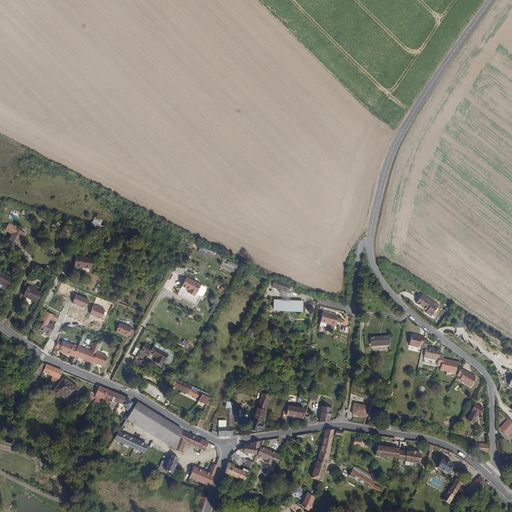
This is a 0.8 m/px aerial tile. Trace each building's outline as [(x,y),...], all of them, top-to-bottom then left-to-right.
[(94,217),(92,223),(99,226),(101,220),(94,217)] [(20,244),(25,233),(18,229),(19,227),(9,222),(5,231),(11,234),(9,239),(10,239),(18,243),(20,244)] [(18,243),(10,239),(7,245),(15,249),(18,243)] [(76,256),(75,267),(92,269),(93,258),(76,256)] [(0,272),(0,280),(10,286),(14,277),(1,271),(0,272)] [(178,294),(197,305),(201,296),(203,296),(208,288),(187,278),(178,294)] [(289,290),(291,286),(274,280),(272,288),(280,291),(281,290),(284,292),(288,293),(289,290)] [(24,295),(37,301),(41,293),(28,286),(24,295)] [(426,312),(432,316),(439,305),(434,301),(435,299),(424,292),(417,303),(427,309),(426,312)] [(89,300),(76,295),(73,303),(86,309),(89,300)] [(218,298),(209,313),(214,316),(222,300),(218,298)] [(302,311),(302,302),(290,301),(284,301),(274,301),(274,310),(302,311)] [(105,311),(94,306),(90,315),(101,319),(105,311)] [(335,326),(338,315),(323,311),(321,322),(335,326)] [(49,335),(50,335),(55,325),(48,322),(50,319),(52,314),(51,314),(47,312),(42,320),(44,321),(40,330),(49,335)] [(52,314),(50,319),(56,322),(59,316),(52,313),(51,314),(52,314)] [(120,323),(116,332),(128,336),(129,336),(131,329),(132,328),(120,323)] [(253,338),(257,330),(250,326),(246,334),(253,338)] [(425,337),(412,334),(409,345),(420,347),(421,345),(423,345),(425,339),(425,337)] [(390,335),(374,336),(371,336),(371,347),(373,346),(390,345),(390,335)] [(429,340),(425,339),(423,345),(423,347),(426,348),(423,362),(437,365),(439,354),(440,348),(428,346),(429,340)] [(59,350),(74,357),(75,355),(79,346),(64,340),(63,342),(60,350),(59,350)] [(95,342),(91,352),(96,354),(97,353),(100,344),(97,343),(95,342)] [(155,342),(153,346),(169,354),(164,362),(169,364),(176,352),(155,342)] [(156,363),(162,366),(164,362),(169,354),(153,346),(152,347),(145,344),(141,351),(148,355),(150,352),(159,357),(156,363)] [(75,355),(92,363),(96,354),(91,352),(79,346),(75,355)] [(108,357),(97,353),(92,363),(104,367),(108,357)] [(444,355),(439,354),(437,365),(441,366),(440,370),(447,372),(452,373),(456,374),(459,361),(444,358),(444,355)] [(35,379),(45,365),(38,360),(29,375),(35,379)] [(63,371),(46,364),(46,365),(43,372),(52,376),(51,380),(53,382),(56,382),(60,378),(62,372),(63,371)] [(470,373),(462,368),(458,375),(461,376),(459,379),(465,382),(470,373)] [(476,377),(470,373),(465,382),(471,386),(476,377)] [(72,397),(78,387),(63,377),(55,388),(49,385),(48,388),(51,388),(54,390),(52,392),(52,394),(58,398),(62,399),(63,399),(59,395),(60,393),(65,397),(67,394),(72,397)] [(205,397),(207,393),(182,381),(176,379),(172,387),(199,400),(197,403),(206,407),(210,399),(205,397)] [(103,398),(107,388),(99,385),(98,386),(94,398),(96,399),(94,403),(100,405),(103,398)] [(113,401),(117,392),(107,388),(103,398),(112,402),(112,400),(113,401)] [(123,405),(126,396),(117,392),(113,401),(119,403),(122,404),(123,405)] [(310,399),(317,401),(319,394),(312,392),(310,399)] [(265,424),(262,423),(271,396),(262,393),(250,430),(255,432),(262,431),(264,429),(265,424)] [(131,407),(133,404),(134,403),(127,399),(123,405),(127,407),(125,409),(129,411),(131,407)] [(138,402),(131,412),(126,419),(138,426),(147,432),(152,435),(161,441),(170,446),(176,450),(183,430),(169,421),(138,402)] [(352,415),(369,418),(371,409),(367,408),(368,405),(354,403),(352,415)] [(468,420),(474,424),(479,415),(481,415),(484,409),(475,404),(472,410),(473,411),(468,420)] [(288,407),(286,416),(295,417),(304,418),(306,408),(303,408),(300,407),(296,406),(294,406),(288,405),(288,407)] [(320,422),(319,422),(330,422),(330,421),(332,408),(327,407),(324,407),(322,407),(320,422)] [(233,408),(226,408),(226,420),(226,427),(219,427),(213,424),(212,433),(212,434),(218,437),(233,437),(233,435),(233,428),(234,426),(233,408)] [(316,422),(316,417),(310,418),(310,416),(306,417),(305,424),(316,423),(316,422)] [(202,428),(205,421),(201,418),(197,426),(202,428)] [(511,421),(509,418),(499,427),(508,436),(511,432),(511,421)] [(186,443),(204,451),(208,442),(183,430),(176,450),(182,453),(184,448),(185,446),(185,445),(186,443)] [(329,460),(335,430),(326,431),(318,457),(329,460)] [(149,445),(120,431),(114,440),(124,444),(134,449),(145,454),(149,445)] [(250,445),(245,445),(244,453),(257,455),(259,450),(260,441),(253,442),(250,443),(250,445)] [(479,443),(479,452),(488,452),(488,444),(479,443)] [(378,445),(377,451),(375,450),(374,456),(382,458),(382,456),(398,458),(400,448),(378,445)] [(261,447),(259,450),(257,455),(257,456),(266,460),(265,462),(271,465),(272,462),(278,464),(281,455),(280,455),(261,447)] [(406,461),(421,463),(422,454),(422,452),(400,450),(399,459),(406,460),(406,461)] [(235,452),(231,456),(240,466),(244,463),(235,452)] [(171,475),(179,459),(172,456),(168,463),(165,462),(162,467),(163,468),(162,470),(171,475)] [(311,478),(322,481),(325,470),(329,460),(318,457),(316,462),(311,478)] [(251,469),(254,463),(247,459),(245,463),(248,464),(247,467),(251,469)] [(438,467),(451,474),(455,465),(443,459),(438,467)] [(236,465),(229,462),(225,474),(244,481),(248,468),(243,466),(241,470),(238,468),(238,467),(236,466),(236,465)] [(194,466),(189,478),(211,487),(217,465),(214,463),(209,473),(194,466)] [(355,470),(353,469),(349,475),(372,489),(381,492),(382,488),(374,485),(376,482),(374,481),(368,478),(363,475),(355,470)] [(479,484),(484,480),(480,476),(475,481),(479,484)] [(473,482),(465,477),(461,481),(466,484),(466,485),(469,487),(473,482)] [(458,479),(457,478),(454,483),(443,500),(450,504),(452,501),(456,504),(457,501),(453,498),(463,484),(465,486),(466,484),(461,481),(458,479)] [(482,488),(487,484),(484,480),(479,484),(482,488)] [(291,488),(287,493),(287,496),(297,497),(302,502),(303,501),(307,493),(303,490),(302,489),(300,487),(298,486),(291,488)] [(303,501),(312,507),(316,498),(307,492),(307,493),(303,501)] [(469,504),(474,496),(471,494),(469,497),(468,496),(465,501),(469,504)] [(202,511),(207,497),(201,496),(195,511),(202,511)] [(312,507),(303,501),(302,502),(300,505),(309,511),(311,508),(312,507)]
